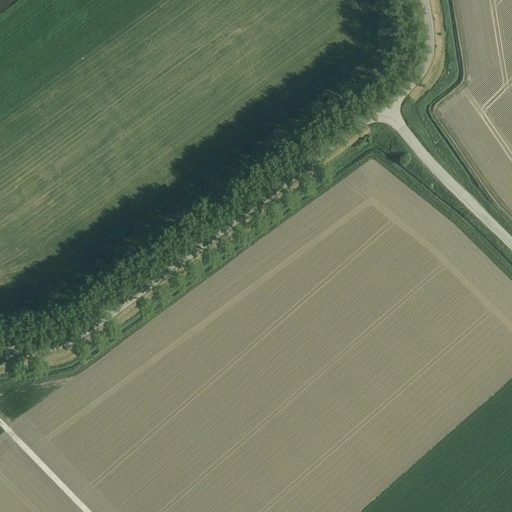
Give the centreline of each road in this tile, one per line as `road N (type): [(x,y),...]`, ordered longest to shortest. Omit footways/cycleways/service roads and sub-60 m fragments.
road 1 (tertiary): [(0,355),(54,344),(91,325),(386,105)]
road 2 (tertiary): [(511,244),(439,173),(386,105)]
road 3 (track): [(0,422),(87,511)]
road 4 (unclassified): [(386,105),(431,52),(423,0)]
